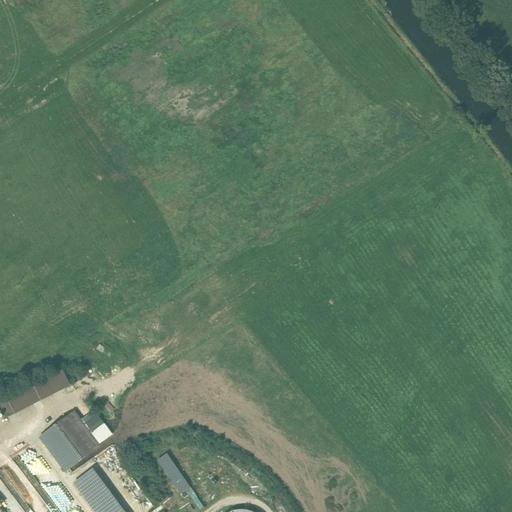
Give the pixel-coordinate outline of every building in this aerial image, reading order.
[(62,367),(0,395),(0,400),(5,412),(69,382),(62,367)] [(75,412),(41,438),(65,471),(99,445),(75,412)] [(157,459),(180,494),(190,487),(167,453),(157,459)] [(131,511),(94,465),(73,482),(96,511),(131,511)] [(268,511),(262,506),(251,502),(239,502),(227,505),(217,511),(268,511)]
